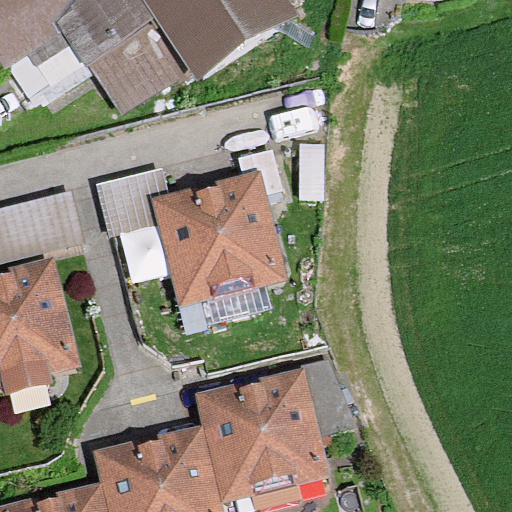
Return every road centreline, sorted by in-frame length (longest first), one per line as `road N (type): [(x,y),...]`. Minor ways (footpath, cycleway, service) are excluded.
road 1 (residential): [(75,169),(139,401)]
road 2 (residential): [(75,169),(286,122)]
